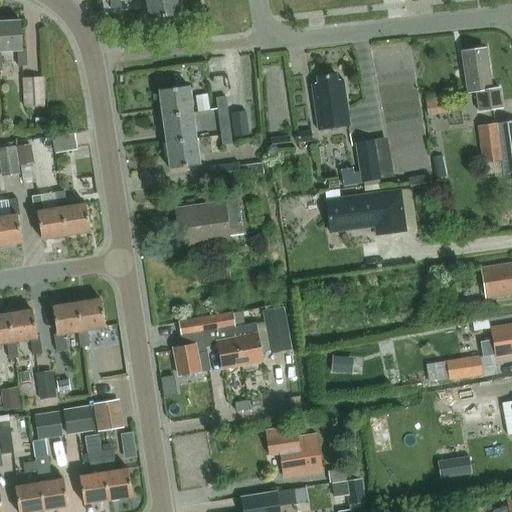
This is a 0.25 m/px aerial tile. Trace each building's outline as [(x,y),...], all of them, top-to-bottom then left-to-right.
[(119,0),(110,0),(111,6),(111,9),(113,9),(121,7),(120,3),(119,0)] [(177,0),(146,0),(149,17),(179,13),(177,0)] [(21,18),(0,19),(0,48),(1,49),(16,48),(17,64),(27,63),(26,47),(22,47),(21,18)] [(463,52),(462,52),(468,93),(472,92),(475,114),(495,111),(503,110),(500,90),(493,91),(486,48),(474,50),(471,48),(466,49),(463,52)] [(338,78),(337,72),(317,75),(318,81),(312,82),(319,129),(351,124),(344,77),(338,78)] [(42,77),(21,78),(22,106),(43,105),(42,77)] [(190,84),(161,87),(164,114),(193,110),(190,84)] [(198,99),(195,99),(195,104),(197,112),(208,111),(210,110),(208,97),(208,95),(198,96),(198,99)] [(216,98),(217,108),(228,107),(226,96),(216,98)] [(228,107),(217,108),(221,135),(231,133),(228,112),(228,107)] [(191,112),(162,116),(166,141),(196,137),(192,112),(191,112)] [(246,112),(231,114),(233,125),(234,138),(249,136),(246,112)] [(511,118),(479,123),(484,160),(502,157),(504,173),(511,172),(511,118)] [(298,133),(299,143),(313,142),(311,131),(298,133)] [(54,136),(56,152),(78,149),(76,133),(54,136)] [(233,144),(232,141),(231,133),(221,135),(222,145),(233,144)] [(289,136),(270,138),(271,145),(290,143),(289,136)] [(196,137),(166,141),(169,168),(200,163),(196,137)] [(359,172),(361,183),(370,181),(379,180),(381,180),(380,172),(374,140),(355,143),(359,172)] [(33,156),(31,145),(16,147),(19,166),(21,166),(32,164),(34,164),(33,156)] [(15,146),(0,148),(0,162),(2,176),(19,173),(15,146)] [(444,156),(430,158),(433,180),(447,178),(444,156)] [(238,163),(210,167),(211,172),(212,183),(241,179),(240,177),(264,174),(262,163),(239,167),(238,163)] [(353,168),(341,170),(344,187),(361,184),(361,183),(359,172),(354,173),(353,168)] [(408,178),(409,181),(410,191),(427,189),(425,176),(408,178)] [(217,201),(176,206),(181,246),(230,240),(227,224),(242,222),(238,188),(216,191),(217,201)] [(64,189),(55,190),(57,206),(60,205),(65,234),(90,230),(85,201),(67,204),(64,189)] [(373,191),(326,198),(331,230),(377,224),(379,235),(406,232),(402,195),(384,196),(374,198),(373,191)] [(40,193),(31,194),(33,210),(36,210),(41,238),(65,234),(60,205),(57,206),(43,208),(40,193)] [(0,217),(0,245),(21,242),(17,215),(20,214),(18,198),(8,199),(11,216),(0,217)] [(511,261),(481,267),(486,297),(511,292),(511,261)] [(101,297),(76,301),(81,328),(78,329),(81,346),(90,344),(87,328),(106,325),(101,297)] [(76,301),(53,305),(57,332),(55,333),(57,349),(66,348),(63,331),(78,329),(81,328),(76,301)] [(262,312),(271,355),(291,351),(291,347),(283,308),(262,312)] [(33,309),(9,312),(13,339),(16,339),(31,337),(33,353),(43,352),(40,335),(37,336),(33,309)] [(9,312),(0,313),(0,341),(7,340),(10,357),(19,356),(16,339),(13,339),(9,312)] [(184,345),(174,347),(179,377),(199,373),(211,371),(208,357),(207,349),(207,347),(204,332),(234,327),(232,314),(178,323),(181,336),(182,336),(184,345)] [(492,343),(480,345),(482,360),(494,358),(494,359),(511,355),(511,324),(490,328),(492,343)] [(240,329),(234,330),(241,365),(263,361),(258,335),(255,335),(254,330),(254,326),(240,329)] [(234,327),(204,332),(207,347),(207,349),(216,348),(220,369),(241,365),(234,330),(234,327)] [(479,356),(446,361),(446,362),(449,378),(449,379),(449,381),(482,375),(479,358),(479,356)] [(333,357),(332,373),(346,374),(348,358),(333,357)] [(446,361),(426,364),(429,381),(449,378),(446,362),(446,361)] [(51,370),(36,372),(40,398),(55,396),(51,370)] [(29,372),(20,373),(22,383),(31,381),(29,372)] [(69,380),(56,381),(58,392),(70,390),(69,380)] [(117,392),(116,380),(96,381),(97,394),(117,392)] [(1,390),(4,410),(20,408),(17,387),(1,390)] [(462,404),(465,421),(498,416),(495,399),(462,404)] [(118,400),(94,404),(99,432),(122,428),(118,400)] [(247,402),(239,404),(240,410),(240,411),(248,410),(247,402)] [(91,408),(64,412),(67,436),(95,431),(91,408)] [(59,411),(34,415),(38,440),(62,436),(59,411)] [(8,416),(0,417),(0,436),(3,455),(7,454),(13,453),(8,416)] [(445,422),(446,442),(467,441),(466,421),(445,422)] [(288,475),(323,470),(318,434),(298,437),(296,425),(266,429),(270,454),(281,452),(283,469),(287,469),(288,475)] [(345,469),(328,472),(329,483),(361,478),(358,463),(354,437),(340,439),(345,469)] [(113,447),(100,449),(108,500),(132,496),(128,467),(115,469),(113,457),(114,457),(113,447)] [(91,473),(79,475),(83,504),(108,500),(100,449),(87,451),(89,461),(91,473)] [(470,457),(437,462),(438,467),(440,479),(472,474),(470,457)] [(48,458),(35,460),(35,463),(36,469),(37,473),(38,481),(39,481),(43,510),(68,506),(63,477),(51,479),(49,467),(48,458)] [(23,465),(22,465),(24,475),(37,473),(36,469),(35,463),(23,465)] [(362,479),(346,482),(348,495),(350,511),(365,511),(364,503),(366,503),(362,479)] [(38,481),(14,485),(18,511),(30,511),(43,510),(39,481),(38,481)] [(346,482),(332,484),(335,497),(348,495),(346,482)] [(246,511),(278,511),(278,509),(278,507),(295,505),(293,490),(276,493),(275,490),(244,495),(246,511)] [(511,511),(511,499),(507,501),(508,508),(505,509),(504,507),(500,508),(500,510),(494,511),(493,511),(511,511)]
